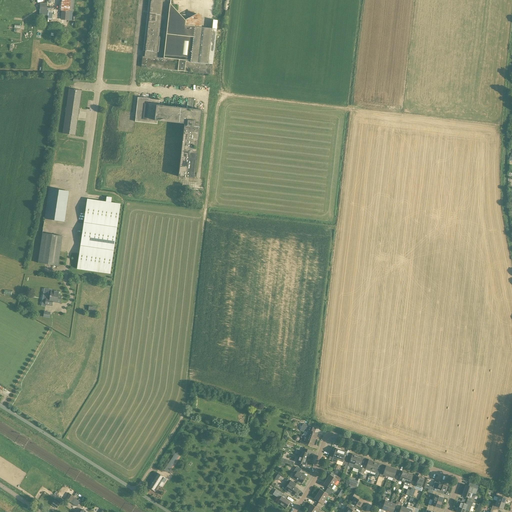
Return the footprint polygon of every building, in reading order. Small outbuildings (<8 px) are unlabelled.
[(60,1),(59,10),(69,11),(74,11),(74,0),(61,0),(62,1),(60,1)] [(157,52),(163,0),(148,0),(143,50),(157,52)] [(62,11),(61,20),(68,20),(69,12),(62,11)] [(189,26),(184,72),(212,75),(213,64),(212,64),(216,29),(217,29),(217,20),(213,20),(212,29),(212,28),(189,26)] [(178,71),(179,60),(142,55),(141,67),(178,71)] [(73,89),(69,89),(67,104),(79,105),(81,90),(73,89)] [(157,124),(157,121),(184,124),(178,176),(194,178),(202,110),(159,105),(160,99),(138,97),(135,122),(157,124)] [(79,105),(67,104),(65,118),(77,120),(79,105)] [(67,134),(75,135),(77,120),(65,118),(63,133),(67,134)] [(65,222),(69,191),(49,188),(44,219),(65,222)] [(106,205),(90,203),(82,255),(80,269),(107,273),(117,206),(106,205)] [(60,252),(62,236),(42,233),(38,263),(45,264),(58,266),(60,252)] [(60,302),(61,295),(58,295),(58,292),(51,291),(51,289),(46,289),(45,295),(50,296),(50,298),(46,298),(45,305),(52,306),(53,301),(60,302)] [(0,389),(2,390),(3,391),(2,393),(8,396),(11,392),(5,388),(0,385),(0,389)] [(314,432),(316,428),(303,424),(301,429),(301,430),(307,432),(306,435),(306,436),(315,439),(317,433),(314,432)] [(306,445),(307,442),(313,444),(315,439),(306,436),(306,435),(303,434),(301,435),(301,437),(301,438),(299,443),(306,445)] [(311,451),(303,448),(302,451),(300,450),(298,456),(307,459),(308,455),(309,455),(311,451)] [(331,452),(329,459),(331,460),(332,462),(336,463),(337,460),(338,459),(341,450),(336,448),(334,453),(331,452)] [(338,459),(337,460),(343,462),(342,465),(341,465),(344,466),(347,458),(345,457),(346,452),(341,450),(338,459)] [(179,455),(175,453),(164,470),(168,472),(179,455)] [(347,467),(349,462),(354,464),(357,455),(352,454),(350,459),(347,458),(344,466),(347,467)] [(361,463),(363,457),(357,455),(354,464),(353,468),(358,469),(358,471),(361,472),(364,464),(361,463)] [(305,468),(306,463),(305,463),(307,459),(298,456),(296,461),(299,462),(297,465),(305,468)] [(364,473),(365,468),(371,470),(374,461),(368,459),(366,465),(364,464),(361,472),(364,473)] [(371,470),(376,472),(374,476),(377,477),(380,469),(377,468),(379,463),(374,461),(371,470)] [(381,470),(379,476),(382,477),(383,474),(388,476),(391,467),(386,465),(384,471),(381,470)] [(293,478),(301,483),(305,476),(299,472),(301,469),(296,467),(293,472),(295,474),(293,478)] [(393,478),(392,481),(395,482),(397,475),(394,474),(396,469),(391,467),(388,476),(393,478)] [(398,483),(399,480),(404,482),(407,473),(402,471),(400,476),(397,475),(395,482),(396,482),(395,484),(397,484),(397,483),(398,483)] [(155,491),(164,477),(156,472),(148,486),(155,491)] [(409,484),(408,487),(411,488),(414,481),(411,480),(413,475),(407,473),(404,482),(409,484)] [(337,479),(339,481),(341,478),(335,475),(334,477),(329,474),(326,479),(334,484),(337,479)] [(294,495),(298,489),(292,485),(294,482),(286,477),(285,479),(288,480),(286,483),(288,484),(285,489),(287,491),(287,492),(290,494),(290,493),(294,495)] [(414,481),(411,488),(409,495),(413,497),(415,489),(421,491),(422,488),(421,488),(424,479),(418,477),(416,482),(414,481)] [(355,488),(357,481),(349,478),(346,485),(355,488)] [(328,487),(326,489),(329,491),(332,493),(334,494),(335,495),(336,492),(333,490),(331,489),(334,484),(326,479),(323,484),(328,487)] [(445,492),(447,486),(435,482),(432,490),(433,490),(439,493),(440,490),(445,492)] [(475,494),(478,486),(473,484),(472,487),(465,485),(464,490),(475,494)] [(287,506),(288,507),(290,504),(289,503),(289,502),(284,498),(286,496),(279,492),(276,489),(273,494),(276,497),(280,499),(277,502),(286,507),(287,506)] [(328,494),(330,495),(332,493),(326,489),(325,492),(320,489),(317,494),(325,499),(328,494)] [(432,493),(434,494),(432,499),(441,503),(443,497),(438,495),(439,493),(433,490),(432,493)] [(462,495),(468,497),(467,500),(473,502),(475,494),(464,490),(462,495)] [(495,496),(497,497),(496,501),(504,503),(506,498),(503,497),(504,494),(497,491),(495,496)] [(71,502),(74,496),(69,493),(65,499),(71,502)] [(360,507),(363,502),(358,499),(360,497),(354,493),(351,498),(353,499),(352,502),(360,507)] [(324,505),(322,503),(325,499),(317,494),(314,499),(319,502),(317,504),(322,507),(324,505)] [(381,503),(383,504),(382,509),(387,511),(390,502),(385,500),(386,497),(383,496),(381,503)] [(70,506),(75,509),(80,502),(74,498),(71,502),(72,503),(70,506)] [(431,505),(428,504),(427,507),(433,509),(434,506),(439,508),(441,503),(432,499),(431,505)] [(51,505),(57,508),(60,503),(55,500),(51,505)] [(466,503),(460,501),(458,507),(470,511),(473,502),(467,500),(466,503)] [(396,501),(395,504),(390,502),(387,511),(389,511),(392,511),(394,508),(397,509),(399,502),(396,501)] [(495,504),(493,503),(491,508),(498,511),(499,507),(503,509),(504,503),(496,501),(495,504)] [(401,506),(402,503),(399,502),(397,509),(400,510),(398,511),(404,511),(406,508),(401,506)] [(348,503),(343,511),(345,511),(356,511),(352,509),(353,507),(348,503)]
